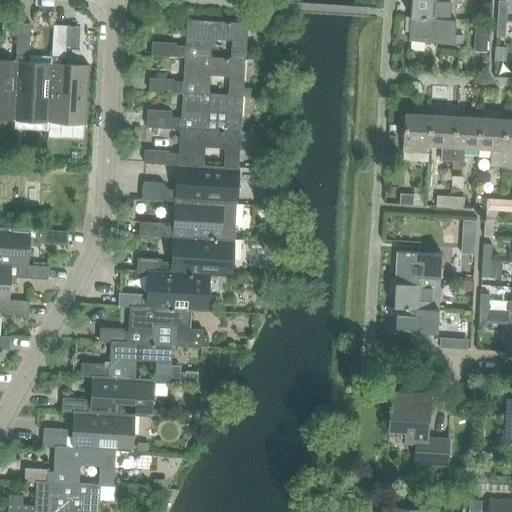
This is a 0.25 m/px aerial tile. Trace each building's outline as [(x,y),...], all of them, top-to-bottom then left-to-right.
[(412,0),(411,13),(456,16),(457,0),(412,0)] [(475,2),(474,17),(491,18),(492,4),(475,2)] [(498,4),(497,20),(506,21),(507,4),(498,4)] [(411,13),(409,40),(455,43),(455,31),(456,16),(411,13)] [(187,20),(185,47),(177,47),(177,45),(153,43),(152,55),(185,57),(246,62),(248,25),(187,20)] [(506,21),(497,20),(496,36),(505,37),(506,21)] [(16,56),(30,57),(31,25),(18,24),(16,56)] [(52,58),(65,59),(67,27),(53,26),(52,58)] [(474,27),(473,52),(486,52),(487,28),(474,27)] [(16,62),(13,120),(49,122),(52,64),(29,63),(30,57),(16,56),(16,62)] [(185,57),(183,84),(174,83),(174,81),(150,79),(149,92),(182,94),(243,98),(243,95),(244,88),(246,62),(185,57)] [(52,64),(49,122),(86,124),(89,66),(70,65),(71,59),(65,59),(52,58),(52,64)] [(0,119),(13,120),(16,62),(0,60),(0,119)] [(148,114),(147,128),(153,128),(158,129),(180,130),(241,134),(243,98),(182,94),(180,120),(171,119),(172,113),(148,111),(148,114)] [(403,144),(403,152),(428,153),(429,145),(431,114),(405,112),(403,144)] [(431,114),(429,145),(441,146),(441,160),(453,161),(454,147),(456,116),(431,114)] [(464,148),(479,149),(481,117),(456,116),(454,147),(453,161),(463,162),(464,148)] [(490,166),(503,167),(506,119),(481,117),(479,149),(491,149),(490,166)] [(511,119),(506,119),(503,167),(511,167),(511,119)] [(180,130),(178,156),(169,155),(169,153),(145,151),(144,164),(177,166),(238,170),(241,137),(241,134),(180,130)] [(0,142),(0,151),(9,152),(9,143),(0,142)] [(168,189),(168,187),(164,182),(145,181),(142,187),(142,201),(175,203),(236,207),(238,170),(177,166),(176,185),(178,185),(178,190),(168,189)] [(401,195),(400,204),(414,205),(414,196),(401,195)] [(437,206),(450,207),(451,198),(437,198),(437,206)] [(451,198),(450,207),(464,208),(464,199),(451,198)] [(487,201),(486,209),(495,210),(500,210),(501,201),(487,201)] [(511,202),(501,201),(500,210),(511,211),(511,202)] [(139,236),(172,238),(234,242),(236,207),(175,203),(173,228),(164,227),(164,224),(140,223),(139,236)] [(486,219),(485,235),(494,236),(495,220),(486,219)] [(0,227),(0,264),(10,265),(16,265),(28,266),(29,265),(30,229),(0,227)] [(36,243),(67,244),(68,231),(36,230),(36,243)] [(475,237),(463,236),(461,253),(474,254),(475,237)] [(136,272),(148,272),(208,276),(231,277),(234,242),(172,238),(171,264),(162,263),(162,260),(137,258),(136,272)] [(484,244),(483,260),(492,261),(493,245),(484,244)] [(398,250),(397,277),(441,279),(442,253),(437,252),(398,250)] [(492,261),(483,260),(482,277),(491,277),(492,261)] [(0,299),(9,300),(9,289),(10,265),(0,264),(0,299)] [(48,266),(29,265),(28,266),(16,265),(16,278),(48,279),(48,266)] [(118,306),(129,307),(190,311),(206,312),(208,276),(148,272),(146,295),(118,293),(118,306)] [(397,277),(395,303),(439,306),(441,279),(397,277)] [(465,282),(464,292),(473,293),(473,282),(465,282)] [(481,294),(480,310),(488,311),(489,294),(481,294)] [(0,299),(0,312),(29,314),(29,301),(9,300),(0,299)] [(439,306),(395,303),(393,330),(438,333),(439,306)] [(110,342),(171,346),(202,348),(203,345),(208,345),(209,336),(203,336),(203,329),(189,329),(190,311),(129,307),(128,333),(123,332),(123,330),(99,329),(98,341),(110,342)] [(478,327),(478,335),(487,335),(487,327),(488,311),(480,310),(478,327)] [(0,349),(9,350),(10,337),(0,336),(0,349)] [(440,338),(439,346),(451,346),(451,338),(440,338)] [(81,362),(80,376),(92,377),(135,379),(136,360),(155,361),(154,381),(155,381),(169,382),(170,372),(171,346),(110,342),(108,367),(104,366),(104,364),(81,362)] [(184,371),(183,383),(196,383),(196,372),(184,371)] [(170,372),(169,382),(178,382),(181,382),(181,375),(182,373),(170,372)] [(62,398),(61,411),(74,412),(117,414),(118,404),(135,405),(134,415),(153,417),(155,381),(154,381),(135,379),(92,377),(91,402),(86,402),(86,399),(62,398)] [(391,392),(389,430),(406,431),(405,442),(416,443),(415,462),(447,464),(448,438),(427,437),(429,394),(391,392)] [(43,446),(55,447),(116,450),(132,451),(134,415),(74,412),(72,437),(67,437),(67,435),(44,433),(43,446)] [(139,441),(138,451),(148,451),(149,442),(139,441)] [(25,469),(25,482),(36,482),(79,485),(80,465),(99,466),(98,486),(101,486),(114,487),(116,450),(55,447),(54,473),(49,472),(49,470),(25,469)] [(98,486),(36,482),(35,507),(22,506),(23,496),(9,496),(8,511),(99,511),(101,486),(98,486)] [(115,488),(115,499),(135,501),(136,490),(115,488)] [(511,511),(511,500),(490,499),(489,511),(511,511)] [(469,500),(468,511),(479,511),(480,500),(469,500)]
